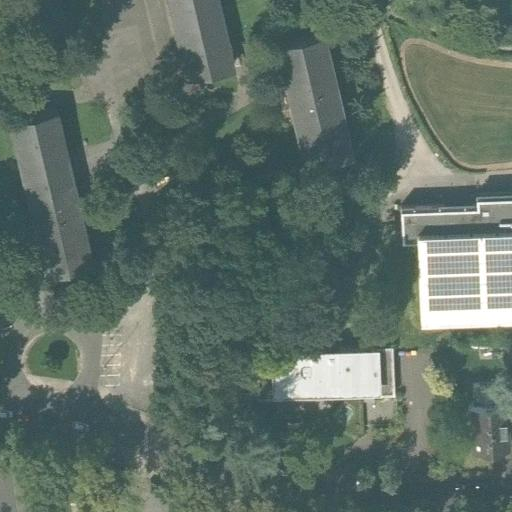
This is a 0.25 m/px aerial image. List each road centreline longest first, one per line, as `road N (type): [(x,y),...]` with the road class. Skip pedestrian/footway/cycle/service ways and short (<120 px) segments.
road 1 (residential): [(82,417),(268,477),(511,487)]
road 2 (residential): [(82,417),(86,339),(39,323)]
